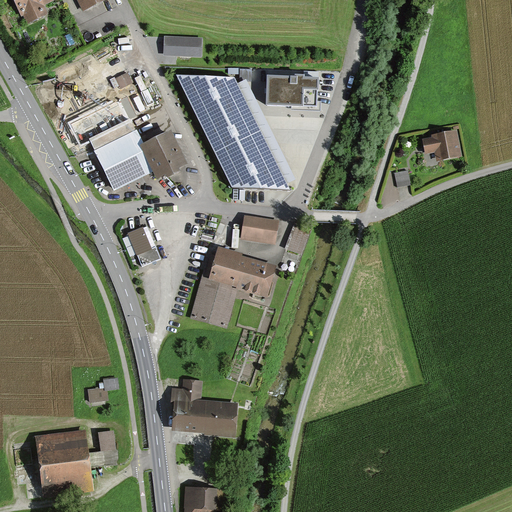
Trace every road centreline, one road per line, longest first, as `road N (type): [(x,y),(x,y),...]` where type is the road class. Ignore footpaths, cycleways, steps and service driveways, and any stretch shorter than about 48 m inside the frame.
road 1 (track): [(284,511),(299,415),(432,0)]
road 2 (unclassified): [(511,167),(365,219),(155,208),(93,219)]
road 3 (primary): [(164,511),(148,366),(93,219)]
road 4 (track): [(1,511),(93,493),(159,459)]
road 5 (primary): [(93,219),(31,109)]
